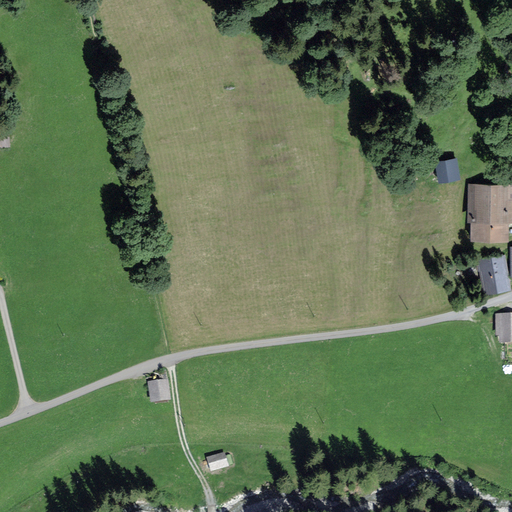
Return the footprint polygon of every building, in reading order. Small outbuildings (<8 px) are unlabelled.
[(0,145),(9,144),(8,131),(0,131),(0,145)] [(438,163),(440,177),(455,175),(453,161),(438,163)] [(504,236),(504,220),(508,220),(509,185),(511,185),(511,184),(472,183),(471,235),(504,236)] [(478,261),(483,289),(509,285),(504,257),(478,261)] [(511,340),(511,314),(498,315),(498,333),(505,333),(505,340),(511,340)] [(150,382),(153,400),(168,398),(165,380),(150,382)] [(208,458),(212,470),(227,465),(223,454),(208,458)]
